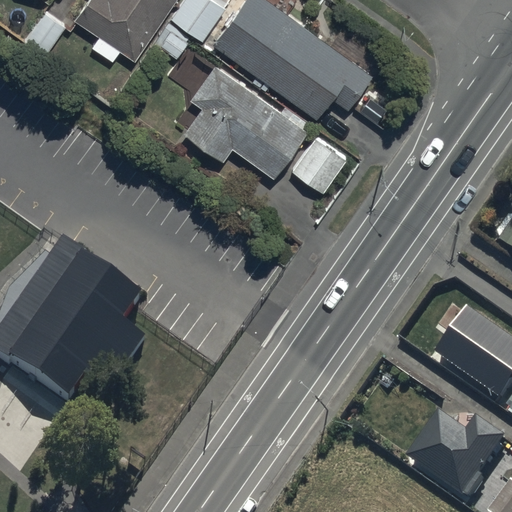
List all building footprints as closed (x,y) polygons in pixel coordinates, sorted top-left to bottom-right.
[(120,49),(133,58),(172,0),(86,0),(74,18),(99,36),(91,47),(112,61),(120,49)] [(215,0),(178,0),(167,16),(202,40),(226,7),(215,0)] [(265,0),(240,0),(210,44),(316,117),(331,96),(348,108),(371,76),(369,74),(378,60),(341,34),(333,46),(265,0)] [(47,54),(66,24),(42,9),(23,38),(47,54)] [(191,39),(167,21),(152,40),(176,58),(191,39)] [(306,130),(213,64),(174,119),(186,128),(182,134),(222,162),(232,148),(273,177),(306,130)] [(311,135),(287,167),(325,195),(349,163),(311,135)] [(511,222),(500,240),(511,247),(511,222)] [(0,318),(0,358),(65,406),(85,378),(108,394),(145,343),(122,326),(141,299),(57,239),(0,318)] [(511,339),(468,310),(438,355),(511,404),(511,339)] [(439,412),(410,455),(469,495),(499,451),(510,436),(480,416),(469,432),(439,412)] [(511,511),(511,483),(492,511),(511,511)]
